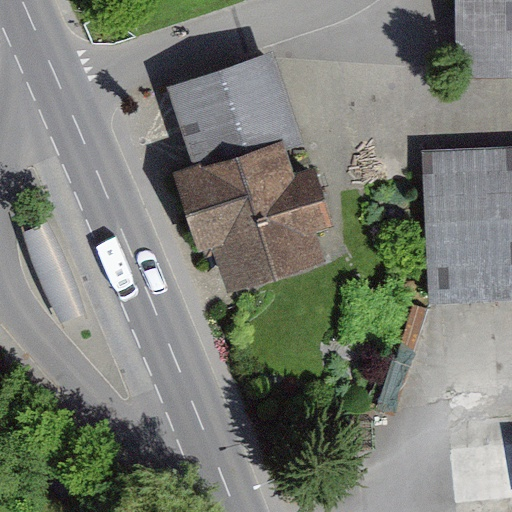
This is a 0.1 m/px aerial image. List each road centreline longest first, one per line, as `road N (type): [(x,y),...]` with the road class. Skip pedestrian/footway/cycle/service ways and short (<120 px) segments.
road 1 (secondary): [(248,511),(77,95)]
road 2 (residential): [(77,95),(332,0)]
